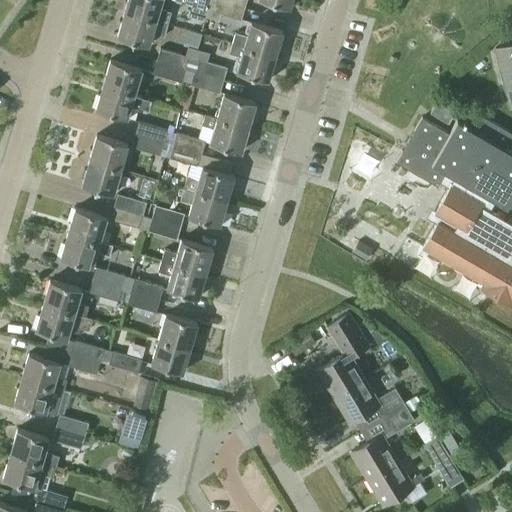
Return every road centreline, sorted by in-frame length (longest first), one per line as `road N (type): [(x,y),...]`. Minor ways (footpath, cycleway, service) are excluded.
road 1 (residential): [(306,511),(252,423),(237,361),(339,0)]
road 2 (residential): [(0,213),(37,85)]
